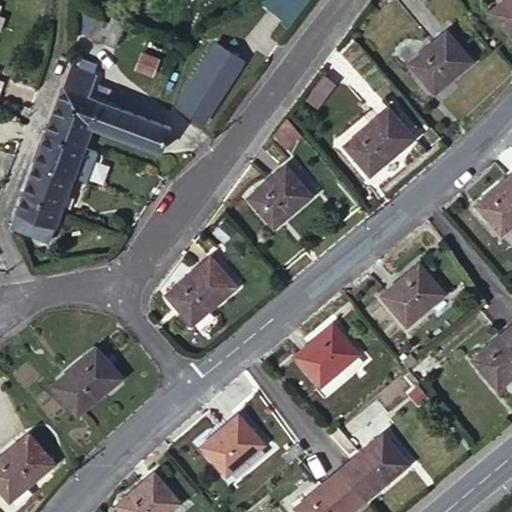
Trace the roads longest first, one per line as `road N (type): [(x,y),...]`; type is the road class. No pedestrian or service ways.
road 1 (residential): [(511,106),(480,143),(189,384)]
road 2 (residential): [(119,289),(344,0)]
road 3 (residential): [(0,215),(64,23)]
road 4 (residential): [(189,384),(141,424),(63,511)]
